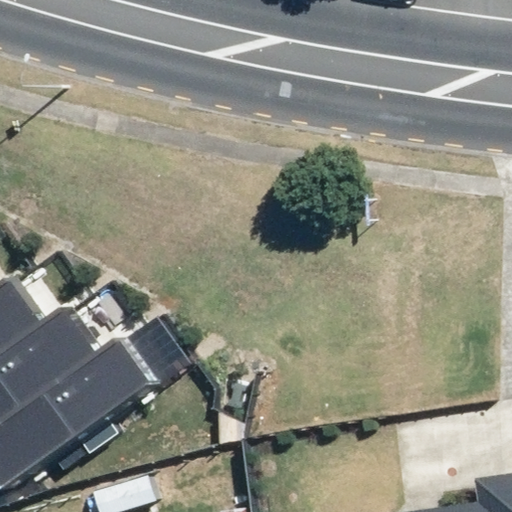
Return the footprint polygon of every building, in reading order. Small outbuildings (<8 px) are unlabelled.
[(0,296),(13,288),(0,269),(0,296)] [(13,288),(0,296),(0,358),(63,313),(35,273),(13,288)] [(63,313),(0,358),(0,429),(122,341),(89,295),(63,313)] [(122,341),(0,429),(0,441),(28,479),(174,372),(141,327),(122,341)] [(511,511),(511,474),(490,478),(492,496),(400,508),(400,511),(511,511)]
